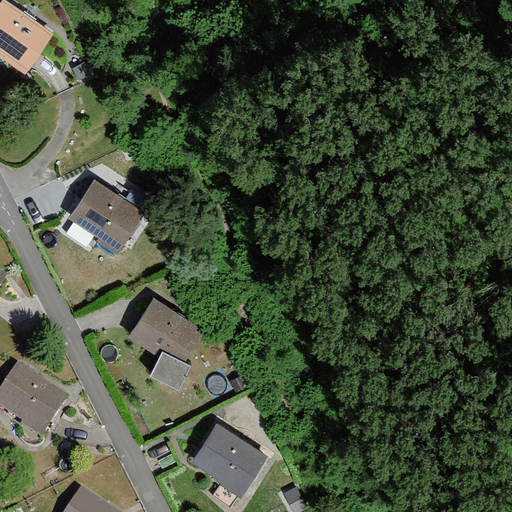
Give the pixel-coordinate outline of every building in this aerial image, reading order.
[(51,31),(5,0),(0,0),(0,50),(4,53),(2,56),(24,71),(33,58),(51,31)] [(143,210),(94,178),(75,207),(70,214),(101,234),(98,238),(117,250),(143,210)] [(203,328),(154,296),(136,323),(131,330),(129,333),(178,365),(203,328)] [(48,426),(67,397),(17,364),(0,390),(0,404),(24,421),(22,424),(41,437),(48,426)] [(266,453),(217,422),(201,446),(193,459),(222,478),(220,481),(240,493),(266,453)] [(115,511),(81,489),(65,511),(115,511)]
